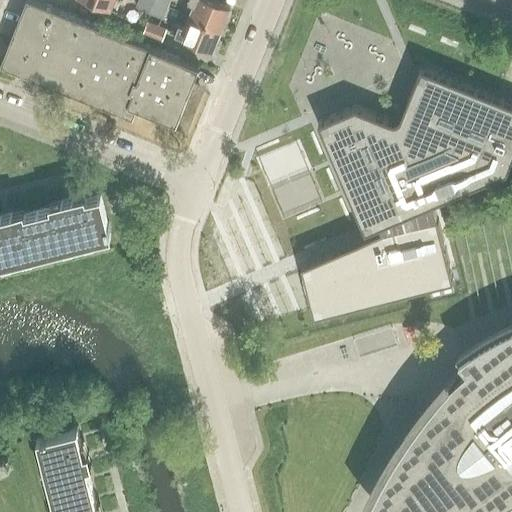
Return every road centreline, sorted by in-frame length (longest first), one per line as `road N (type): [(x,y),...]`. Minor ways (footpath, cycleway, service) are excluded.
road 1 (residential): [(241,511),(177,249),(198,182)]
road 2 (residential): [(198,182),(0,104)]
road 3 (residential): [(198,182),(273,0)]
